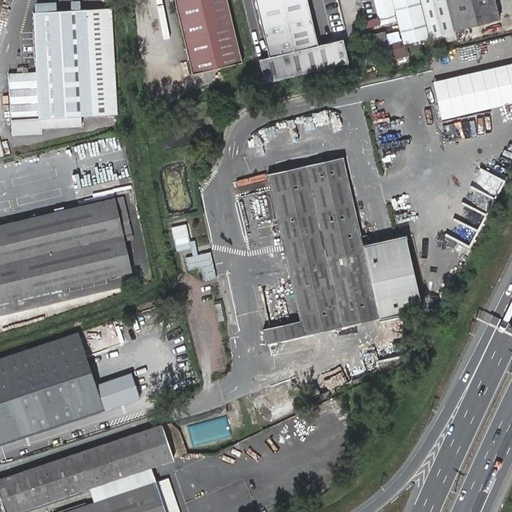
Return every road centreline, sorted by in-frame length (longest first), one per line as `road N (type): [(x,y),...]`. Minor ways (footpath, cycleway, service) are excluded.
road 1 (unknown): [(0,468),(218,393),(239,345),(212,169),(245,121),(511,49)]
road 2 (unknown): [(77,196),(124,183),(135,190),(145,264),(139,274),(0,310)]
road 3 (motorway): [(511,325),(404,479),(366,511)]
road 4 (motorway): [(511,326),(426,511)]
road 5 (unknown): [(159,0),(170,97),(159,157)]
